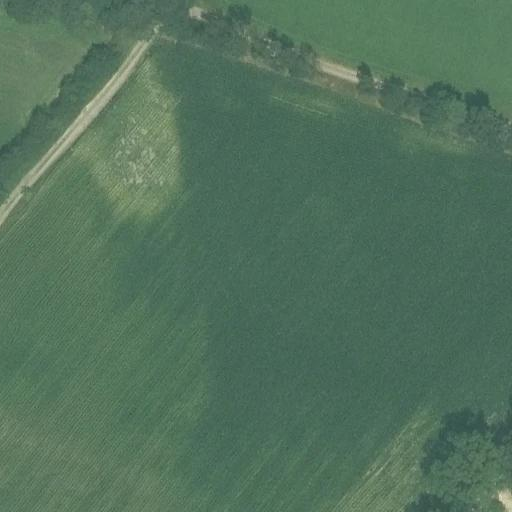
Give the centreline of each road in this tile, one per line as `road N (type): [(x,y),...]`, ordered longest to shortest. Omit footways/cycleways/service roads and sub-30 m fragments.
road 1 (track): [(168,6),(511,130)]
road 2 (track): [(0,227),(168,6)]
